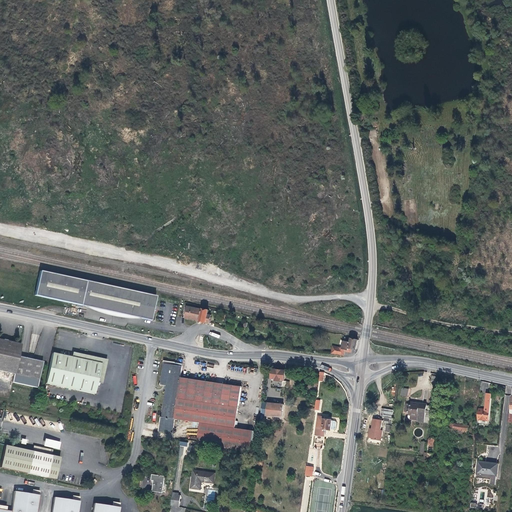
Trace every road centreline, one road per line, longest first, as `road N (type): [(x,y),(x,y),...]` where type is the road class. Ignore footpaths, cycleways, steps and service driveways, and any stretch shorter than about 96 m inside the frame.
road 1 (track): [(370,297),(281,296),(184,263),(0,223)]
road 2 (tertiary): [(363,358),(370,227),(331,0)]
road 3 (tertiary): [(152,340),(0,307)]
road 4 (track): [(511,331),(369,304)]
road 5 (unclassified): [(126,472),(152,340)]
road 6 (tertiary): [(343,511),(360,381)]
